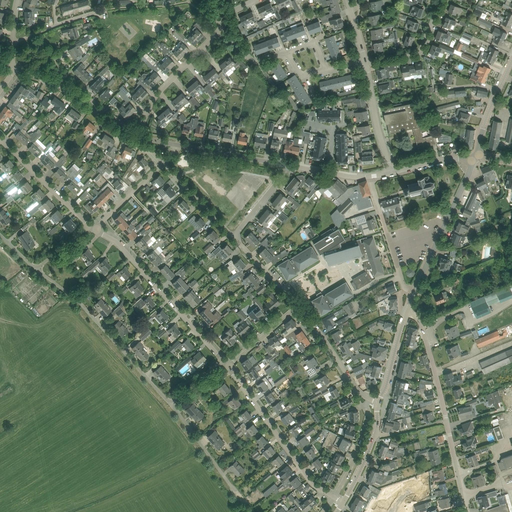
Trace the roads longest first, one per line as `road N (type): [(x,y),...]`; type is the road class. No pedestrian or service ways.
road 1 (residential): [(406,313),(422,329),(465,511)]
road 2 (residential): [(170,404),(78,302),(35,269)]
road 3 (residential): [(222,360),(117,242),(90,225)]
road 4 (residential): [(333,497),(308,479),(227,365)]
road 5 (tertiary): [(414,291),(473,159)]
road 6 (residential): [(135,134),(159,92),(219,30)]
road 7 (residential): [(90,225),(0,139)]
